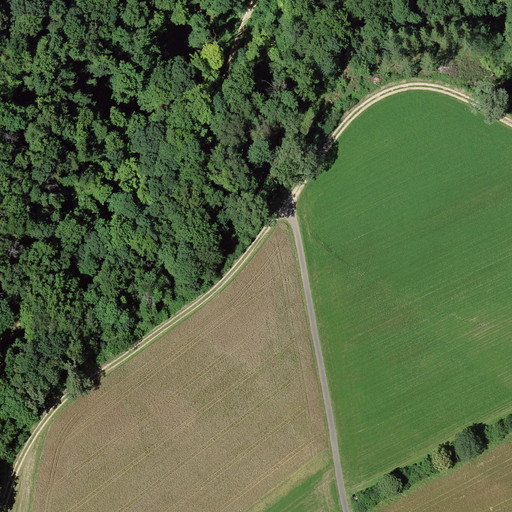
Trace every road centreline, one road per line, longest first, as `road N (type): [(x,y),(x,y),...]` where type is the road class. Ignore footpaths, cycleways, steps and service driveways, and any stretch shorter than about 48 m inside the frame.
road 1 (track): [(252,0),(190,185),(106,283),(32,343),(14,366),(0,427)]
road 2 (track): [(1,511),(34,428),(205,297),(286,207)]
road 3 (track): [(163,0),(73,145),(37,229),(0,280)]
road 4 (track): [(286,207),(345,511)]
road 5 (track): [(511,125),(451,92),(384,93),(354,112),(286,207)]
